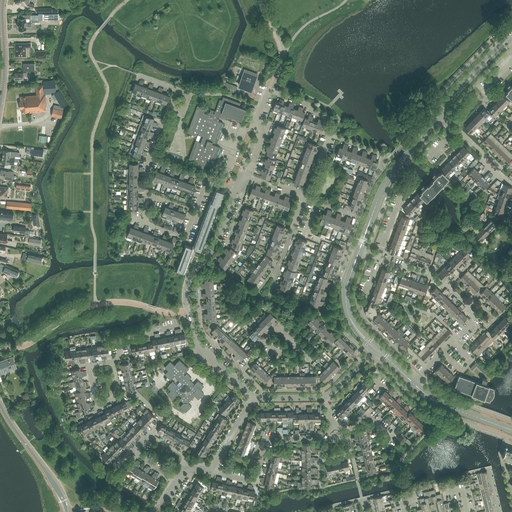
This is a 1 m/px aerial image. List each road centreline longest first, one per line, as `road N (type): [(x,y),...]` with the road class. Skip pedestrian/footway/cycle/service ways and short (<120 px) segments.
road 1 (residential): [(176,480),(132,452),(163,420),(133,392),(99,406),(88,366),(120,356),(117,342),(186,325)]
road 2 (residential): [(206,467),(254,482),(267,438),(320,438),(335,424)]
road 3 (tertiary): [(359,251),(384,185),(437,118)]
road 4 (residential): [(304,198),(332,119),(268,90)]
road 5 (residential): [(193,324),(189,281),(221,239),(237,191)]
road 6 (tertiary): [(66,511),(0,405)]
road 7 (residential): [(423,372),(477,316),(447,285)]
